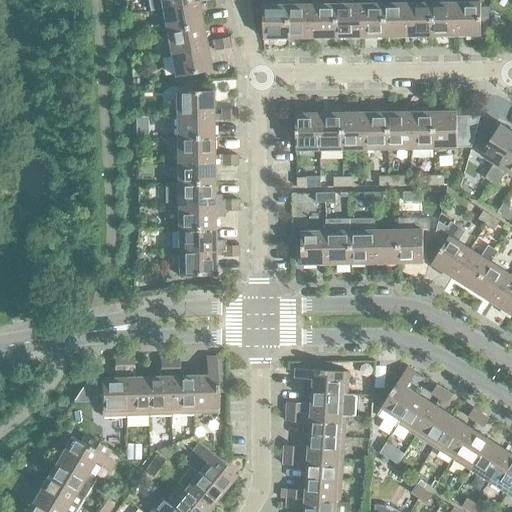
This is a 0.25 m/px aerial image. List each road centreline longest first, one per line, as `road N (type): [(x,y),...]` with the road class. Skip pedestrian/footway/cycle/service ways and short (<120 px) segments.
road 1 (tertiary): [(258,340),(406,345),(511,406)]
road 2 (tertiary): [(511,368),(413,311),(258,309)]
road 3 (residential): [(258,80),(511,76)]
road 4 (residential): [(258,309),(258,80)]
road 5 (tertiary): [(258,309),(141,316),(66,337)]
road 6 (tertiary): [(66,337),(258,340)]
road 7 (residential): [(246,511),(258,494),(258,340)]
